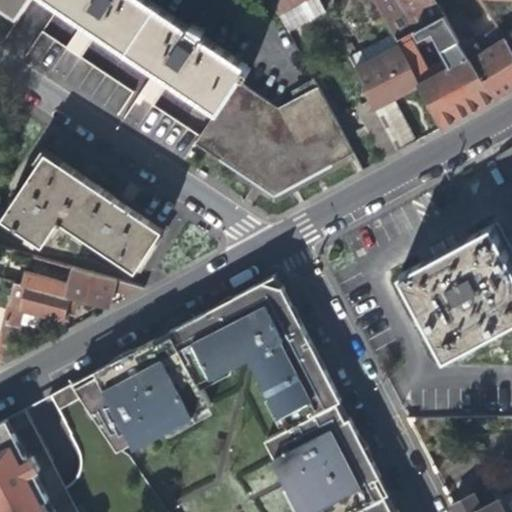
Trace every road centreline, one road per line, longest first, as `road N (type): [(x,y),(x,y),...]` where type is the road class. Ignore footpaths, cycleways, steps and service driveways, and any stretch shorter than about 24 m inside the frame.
road 1 (residential): [(0,67),(266,245)]
road 2 (residential): [(285,238),(427,511)]
road 3 (tertiary): [(0,391),(266,245)]
road 4 (tertiary): [(285,238),(511,99)]
